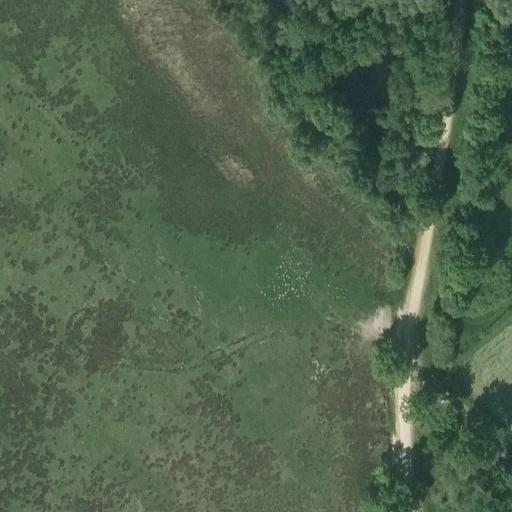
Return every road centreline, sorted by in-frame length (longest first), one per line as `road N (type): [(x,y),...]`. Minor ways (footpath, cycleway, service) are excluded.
road 1 (unknown): [(511,440),(406,339),(433,342),(487,50),(486,0)]
road 2 (track): [(405,347),(460,0)]
road 3 (track): [(412,511),(405,347)]
